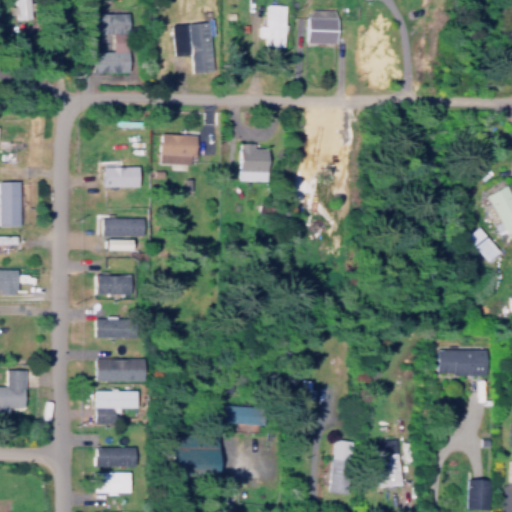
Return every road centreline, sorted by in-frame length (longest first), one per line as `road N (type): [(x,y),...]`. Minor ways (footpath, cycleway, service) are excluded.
road 1 (residential): [(59,97),(511,97)]
road 2 (residential): [(59,511),(59,97)]
road 3 (residential): [(473,405),(439,449),(423,511)]
